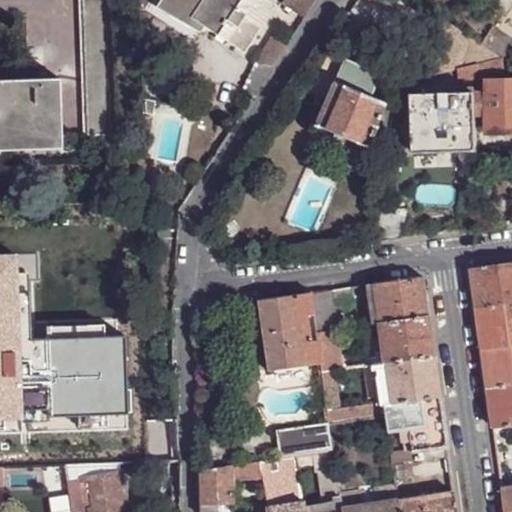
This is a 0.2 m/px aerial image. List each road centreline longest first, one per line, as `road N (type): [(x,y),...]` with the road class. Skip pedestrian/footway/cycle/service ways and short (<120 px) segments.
road 1 (residential): [(335,0),(190,214),(185,286)]
road 2 (residential): [(185,286),(442,256)]
road 3 (residential): [(442,256),(483,511)]
road 4 (residential): [(189,511),(185,286)]
